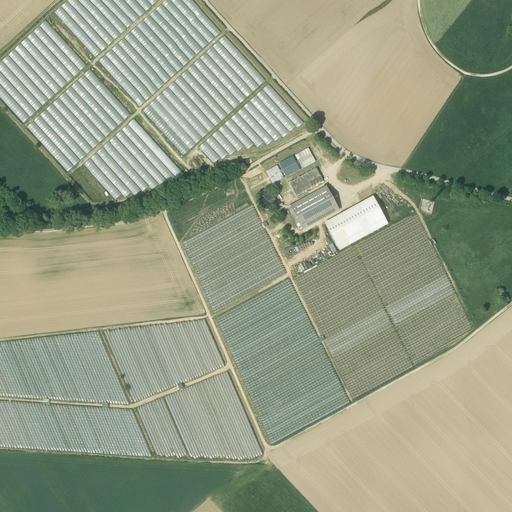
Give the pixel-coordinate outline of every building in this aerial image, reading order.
[(295,156),(297,161),(310,154),(308,149),(295,156)] [(278,164),(286,177),(299,170),(292,157),(278,164)] [(299,164),(301,169),(315,162),(312,157),(299,164)] [(266,172),(273,184),(283,179),(276,166),(266,172)] [(287,183),(295,197),(323,182),(316,168),(287,183)] [(326,188),(287,208),(299,230),(337,209),(326,188)] [(275,204),(275,202),(275,201),(274,199),(273,198),(272,196),(271,195),(270,195),(268,194),(267,194),(266,194),(264,195),(262,196),(261,197),(260,198),(259,199),(259,201),(259,203),(259,204),(260,205),(260,207),(261,208),(263,209),(264,210),(266,210),(267,210),(269,210),(270,209),(272,208),(273,207),(274,206),(274,205),(275,204)] [(386,223),(372,198),(324,223),(338,249),(386,223)]
